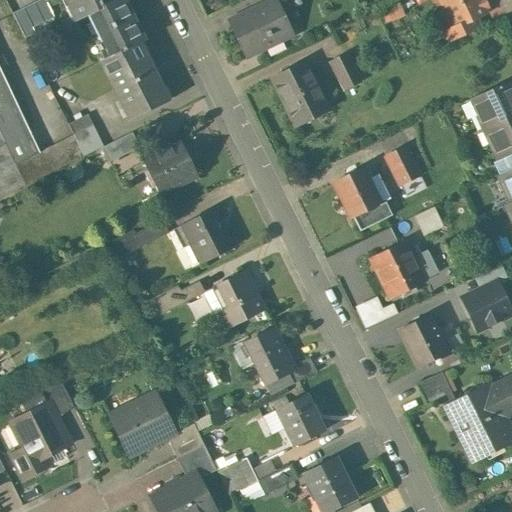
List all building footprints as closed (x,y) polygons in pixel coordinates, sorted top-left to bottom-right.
[(35,0),(12,9),(21,32),(54,19),(46,0),(35,0)] [(87,12),(113,0),(66,0),(75,18),(87,12)] [(104,40),(111,56),(138,42),(142,40),(121,0),(113,0),(87,12),(99,42),(104,40)] [(272,0),(265,3),(229,20),(246,56),(263,48),(261,43),(288,30),(275,2),(274,0),(272,0)] [(449,0),(451,4),(446,6),(455,25),(456,27),(474,18),(485,13),(478,0),(449,0)] [(392,19),(404,15),(400,3),(377,11),(385,34),(396,30),(392,19)] [(474,18),(456,27),(455,25),(443,31),(449,41),(479,27),(474,18)] [(111,56),(99,61),(128,118),(167,100),(138,42),(111,56)] [(345,53),(329,61),(343,89),(359,81),(345,53)] [(60,60),(6,85),(27,128),(32,154),(51,144),(41,123),(81,104),(60,60)] [(304,64),(272,79),(291,116),(322,100),(304,64)] [(0,134),(14,163),(32,154),(27,128),(6,85),(0,72),(0,134)] [(511,78),(470,98),(484,129),(511,115),(511,78)] [(511,115),(484,129),(498,159),(505,157),(510,169),(511,168),(511,115)] [(32,154),(14,163),(24,184),(101,146),(90,124),(51,144),(32,154)] [(130,131),(101,146),(108,160),(138,146),(130,131)] [(0,196),(24,184),(14,163),(0,134),(0,196)] [(179,143),(143,161),(158,192),(195,175),(179,143)] [(401,146),(379,157),(392,185),(414,174),(401,146)] [(361,167),(332,182),(350,217),(352,217),(359,231),(390,215),(383,201),(389,198),(377,174),(367,179),(361,167)] [(511,168),(510,169),(498,175),(511,202),(511,201),(511,168)] [(424,235),(445,226),(435,205),(415,214),(424,235)] [(212,209),(181,224),(191,243),(200,262),(231,247),(212,209)] [(161,221),(133,235),(139,247),(167,232),(161,221)] [(181,224),(171,229),(181,248),(191,243),(181,224)] [(422,282),(402,242),(370,258),(390,298),(422,282)] [(500,265),(489,270),(495,282),(506,277),(500,265)] [(489,270),(473,278),(479,290),(495,282),(489,270)] [(243,271),(216,285),(228,308),(221,311),(229,326),(261,310),(257,302),(258,301),(254,294),(250,295),(245,285),(249,283),(243,271)] [(177,285),(153,297),(161,313),(203,293),(204,292),(203,291),(198,281),(178,290),(177,285)] [(479,290),(462,298),(476,329),(510,314),(495,282),(479,290)] [(216,285),(203,291),(204,292),(203,293),(214,315),(221,311),(228,308),(216,285)] [(393,302),(380,306),(376,296),(354,303),(361,325),(396,314),(393,302)] [(428,315),(397,330),(416,368),(446,352),(441,341),(444,340),(438,328),(435,329),(433,325),(428,315)] [(443,319),(433,325),(435,329),(438,328),(445,324),(443,319)] [(271,328),(247,340),(255,356),(251,357),(265,384),(292,370),(271,328)] [(440,372),(415,384),(425,406),(451,394),(440,372)] [(486,384),(443,406),(471,462),(511,441),(511,436),(502,417),(511,411),(511,382),(509,378),(488,388),(486,384)] [(58,379),(38,389),(46,404),(47,404),(55,419),(72,405),(58,379)] [(154,393),(108,416),(128,455),(165,437),(173,433),(154,393)] [(304,395),(275,409),(293,445),(322,431),(304,395)] [(46,404),(10,422),(22,445),(18,447),(19,449),(10,454),(22,478),(45,466),(40,457),(67,443),(55,419),(47,404),(46,404)] [(173,433),(165,437),(176,459),(203,445),(192,423),(173,433)] [(203,445),(176,459),(185,478),(194,473),(197,479),(215,470),(203,445)] [(334,457),(302,473),(321,511),(327,511),(355,498),(347,482),(346,482),(334,457)] [(245,458),(225,467),(237,491),(256,481),(257,481),(245,458)] [(257,481),(256,481),(263,495),(296,479),(289,465),(257,481)] [(177,480),(165,486),(166,488),(149,496),(157,511),(214,511),(197,479),(194,473),(185,478),(178,481),(177,480)]
